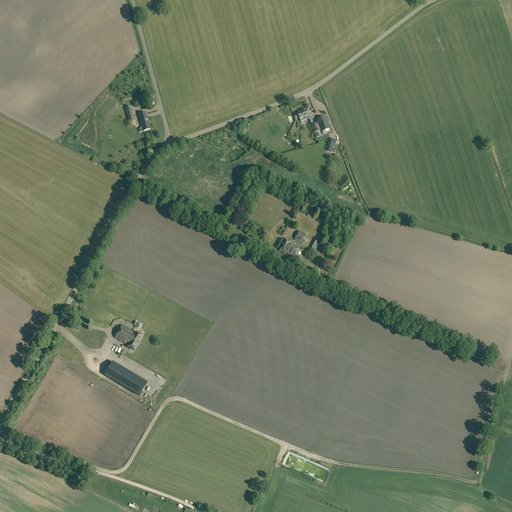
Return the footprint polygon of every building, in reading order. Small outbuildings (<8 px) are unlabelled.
[(301,122),(307,120),(306,120),(309,118),(306,109),(302,111),(297,113),(298,114),(294,115),(296,118),(299,117),(300,120),(301,122)] [(139,130),(140,133),(143,132),(150,130),(146,113),(139,115),(142,127),(139,130)] [(317,120),(322,132),(329,129),(328,125),(329,125),(329,124),(328,121),(327,121),(326,121),(325,117),(317,120)] [(309,217),(310,217),(311,217),(312,217),(313,216),(314,216),(314,215),(315,213),(315,212),(314,211),(313,210),(312,209),(311,209),(310,209),(309,210),(308,210),(307,211),(307,212),(307,213),(307,214),(307,215),(307,216),(308,217),(309,217)] [(294,240),(302,244),(306,235),(299,231),(294,240)] [(285,253),(295,257),(300,248),(290,243),(290,242),(285,239),(279,251),(285,253)] [(311,259),(318,256),(314,248),(308,251),(311,259)] [(320,287),(327,289),(329,284),(321,281),(321,282),(314,280),(314,278),(305,273),(304,277),(314,281),(313,282),(316,283),(316,284),(320,286),(320,287)] [(129,348),(134,351),(142,336),(135,332),(135,333),(122,326),(115,338),(130,346),(129,348)] [(153,370),(156,367),(151,361),(147,364),(153,370)] [(107,377),(141,396),(149,382),(124,369),(114,363),(107,377)]
